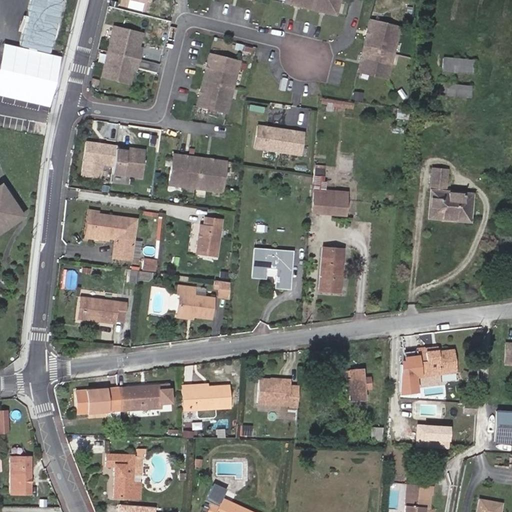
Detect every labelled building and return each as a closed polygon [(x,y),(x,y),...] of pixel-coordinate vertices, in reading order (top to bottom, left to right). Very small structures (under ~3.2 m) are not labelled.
[(66,2),(59,0),(32,0),(21,45),(53,54),(66,2)] [(337,0),(311,0),(310,8),(334,14),(337,0)] [(363,44),(393,52),(400,26),(370,18),(363,44)] [(114,27),(108,51),(140,59),(142,51),(139,50),(139,47),(143,34),(114,27)] [(387,78),(393,52),(363,44),(356,70),(387,78)] [(60,58),(5,46),(0,67),(0,94),(49,106),(60,58)] [(140,59),(108,51),(102,76),(131,83),(134,70),(135,66),(138,67),(140,59)] [(208,54),(202,79),(233,87),(239,61),(208,54)] [(442,70),(471,72),(473,60),(444,58),(442,70)] [(233,87),(202,79),(195,105),(226,113),(233,87)] [(440,93),(469,97),(470,86),(441,83),(440,93)] [(352,104),(321,99),(321,103),(352,108),(352,104)] [(409,110),(398,108),(396,118),(407,119),(409,110)] [(226,127),(205,125),(204,135),(225,137),(226,127)] [(303,132),(258,126),(255,148),(301,154),(303,132)] [(112,165),(115,146),(86,142),(81,175),(99,177),(101,163),(112,165)] [(144,150),(115,146),(112,165),(111,173),(140,177),(144,150)] [(194,189),(199,157),(173,153),(168,185),(194,189)] [(226,161),(199,157),(194,189),(221,193),(226,161)] [(316,165),(315,176),(322,176),(324,165),(316,165)] [(446,170),(433,169),(428,217),(470,222),(472,194),(445,191),(446,170)] [(312,212),(344,215),(346,192),(324,190),(324,182),(322,182),(322,176),(315,176),(312,212)] [(0,228),(2,229),(4,222),(10,223),(11,217),(17,218),(19,212),(2,187),(0,186),(0,228)] [(84,234),(91,235),(94,214),(87,214),(84,234)] [(94,214),(91,235),(115,238),(112,256),(129,258),(135,220),(94,214)] [(200,224),(196,255),(216,257),(221,218),(205,217),(204,225),(200,224)] [(328,286),(339,286),(342,249),(322,247),(319,290),(328,291),(328,286)] [(252,277),(264,277),(265,267),(277,267),(275,287),(288,287),(291,252),(254,249),(252,277)] [(158,260),(143,258),(142,270),(157,273),(158,260)] [(137,270),(130,269),(128,282),(135,283),(137,270)] [(228,298),(229,282),(214,280),(214,288),(218,289),(218,297),(228,298)] [(179,294),(177,314),(192,316),(210,318),(212,298),(193,296),(194,288),(178,285),(177,293),(179,294)] [(83,318),(86,298),(80,297),(78,318),(83,318)] [(127,303),(86,298),(83,318),(114,323),(114,320),(125,322),(127,303)] [(417,347),(418,360),(419,373),(438,372),(456,371),(455,349),(438,350),(425,351),(425,348),(425,346),(417,347)] [(361,370),(346,371),(347,390),(351,390),(351,401),(363,400),(362,389),(370,388),(369,378),(361,379),(361,370)] [(419,373),(420,382),(439,381),(438,372),(419,373)] [(289,404),(297,405),(299,384),(290,384),(271,383),(271,377),(259,376),(257,400),(289,402),(289,404)] [(271,383),(290,384),(290,377),(271,376),(271,377),(271,383)] [(158,385),(117,388),(119,411),(160,408),(160,403),(171,402),(170,389),(159,389),(158,385)] [(229,386),(207,386),(193,387),(193,385),(181,385),(182,406),(192,406),(192,408),(196,408),(196,416),(212,415),(212,408),(229,407),(229,386)] [(119,411),(117,388),(76,391),(78,413),(107,411),(108,417),(110,417),(110,420),(119,420),(119,411)] [(476,413),(477,403),(464,402),(463,412),(476,413)] [(511,410),(497,409),(495,439),(511,440),(511,410)] [(252,426),(242,426),(242,438),(251,438),(252,426)] [(371,440),(381,441),(382,428),(371,428),(371,440)] [(182,437),(193,438),(194,430),(183,429),(182,437)] [(6,441),(6,450),(20,449),(20,441),(6,441)] [(139,499),(140,482),(132,481),(133,455),(106,454),(106,466),(114,466),(114,476),(116,476),(115,497),(139,499)] [(11,458),(11,493),(30,493),(29,458),(11,458)] [(427,493),(428,484),(407,482),(404,511),(426,511),(427,506),(431,507),(432,494),(427,493)] [(211,501),(205,511),(251,511),(222,498),(219,505),(211,501)] [(499,511),(501,502),(480,498),(476,511),(499,511)]
